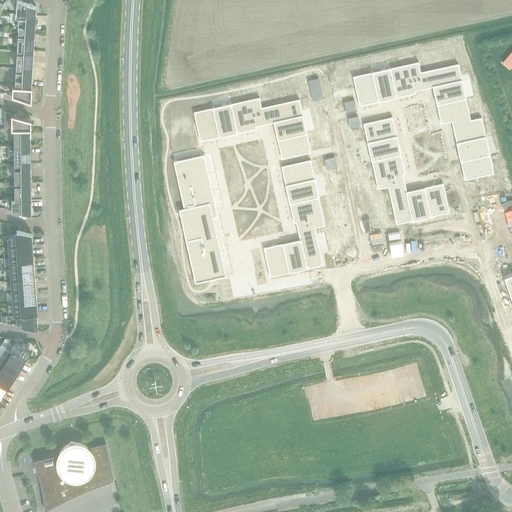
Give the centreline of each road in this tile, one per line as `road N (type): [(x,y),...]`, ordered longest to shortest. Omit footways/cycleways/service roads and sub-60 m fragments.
road 1 (tertiary): [(511,496),(497,486),(446,343),(432,329),(413,326),(258,358)]
road 2 (primary): [(144,283),(130,140),(133,0)]
